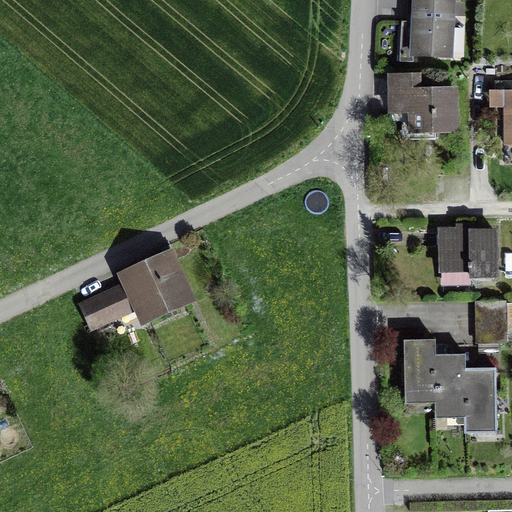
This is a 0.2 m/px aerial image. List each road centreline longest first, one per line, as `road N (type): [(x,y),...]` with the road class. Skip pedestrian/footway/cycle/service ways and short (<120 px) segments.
road 1 (unclassified): [(357,139),(0,310)]
road 2 (residential): [(357,217),(368,491)]
road 3 (residential): [(357,217),(511,214)]
road 4 (residential): [(368,491),(511,487)]
road 5 (residential): [(363,0),(357,139)]
